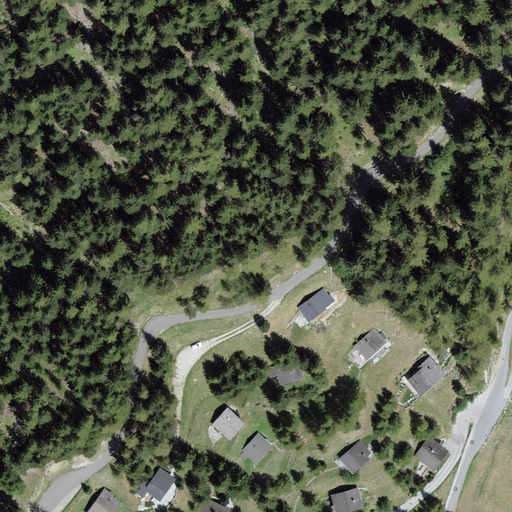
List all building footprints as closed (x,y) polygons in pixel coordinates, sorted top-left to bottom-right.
[(324,288),(296,308),(309,327),(331,311),(326,303),(332,299),(324,288)] [(391,343),(377,327),(354,348),(369,364),(391,343)] [(445,374),(430,358),(407,379),(422,395),(445,374)] [(302,362),(267,370),(269,380),(280,377),(282,387),(307,381),(302,362)] [(247,425),(229,408),(213,426),(231,443),(247,425)] [(275,448),(259,435),(243,453),(259,467),(275,448)] [(447,451),(430,439),(417,456),(434,469),(447,451)] [(363,442),(342,460),(356,476),(377,458),(363,442)] [(179,481),(162,469),(145,492),(161,505),(179,481)] [(363,491),(334,497),(337,511),(357,511),(367,510),(363,491)] [(119,511),(124,506),(105,493),(91,511),(119,511)] [(207,508),(202,505),(199,511),(236,511),(237,511),(210,501),(207,508)]
